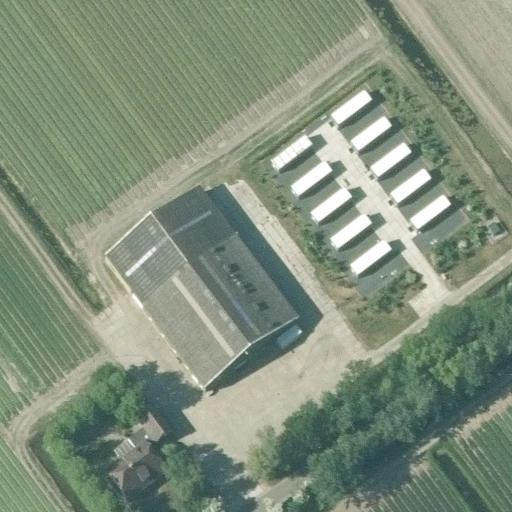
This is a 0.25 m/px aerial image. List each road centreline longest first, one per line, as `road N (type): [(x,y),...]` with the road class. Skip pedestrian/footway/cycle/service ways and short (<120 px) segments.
road 1 (track): [(0,203),(186,434),(190,468),(207,491),(511,251)]
road 2 (unclassified): [(251,511),(511,322)]
road 3 (track): [(511,148),(399,0)]
